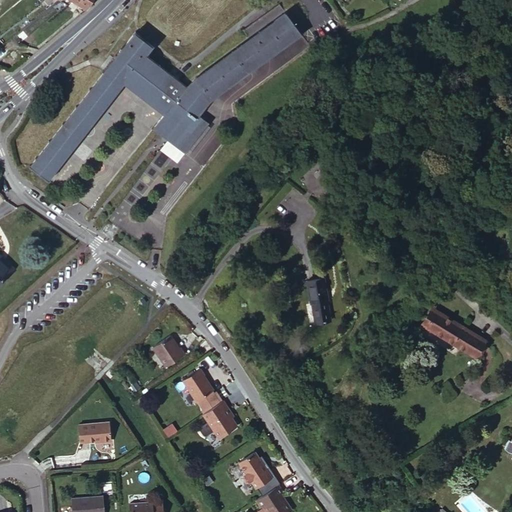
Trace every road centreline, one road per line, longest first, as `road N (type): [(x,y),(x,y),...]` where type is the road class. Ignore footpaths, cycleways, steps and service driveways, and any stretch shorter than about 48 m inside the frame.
road 1 (residential): [(336,511),(197,315),(107,248)]
road 2 (track): [(511,343),(390,225),(311,187)]
road 3 (secondary): [(0,115),(113,0)]
road 4 (unclassified): [(0,360),(14,332),(107,248)]
road 5 (residential): [(107,248),(22,192),(0,149)]
road 6 (secondary): [(109,0),(0,87)]
